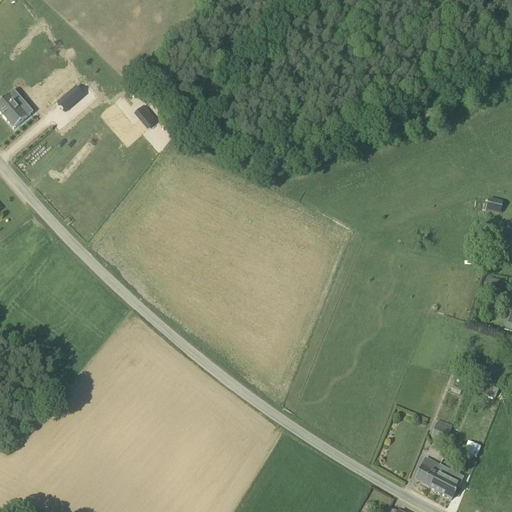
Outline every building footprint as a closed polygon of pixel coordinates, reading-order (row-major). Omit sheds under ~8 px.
[(40,94),(50,102),(70,78),(60,70),(40,94)] [(12,121),(17,127),(27,118),(22,113),(27,108),(13,92),(0,103),(0,113),(9,124),(12,121)] [(68,94),(57,104),(65,113),(84,98),(80,93),(72,99),(68,94)] [(145,106),(135,114),(147,131),(158,123),(145,106)] [(504,203),(489,199),(486,212),(501,215),(504,203)] [(493,289),(495,280),(485,279),(484,287),(493,289)] [(498,391),(483,385),(480,394),(495,399),(498,391)] [(446,443),(451,429),(452,426),(440,422),(439,425),(436,424),(431,438),(446,443)] [(451,429),(446,443),(453,446),(458,432),(451,429)] [(468,442),(465,453),(479,457),(482,446),(468,442)] [(415,482),(428,489),(435,475),(440,467),(426,460),(422,468),(415,482)] [(435,475),(428,489),(451,501),(459,487),(448,481),(451,473),(440,467),(435,475)]
